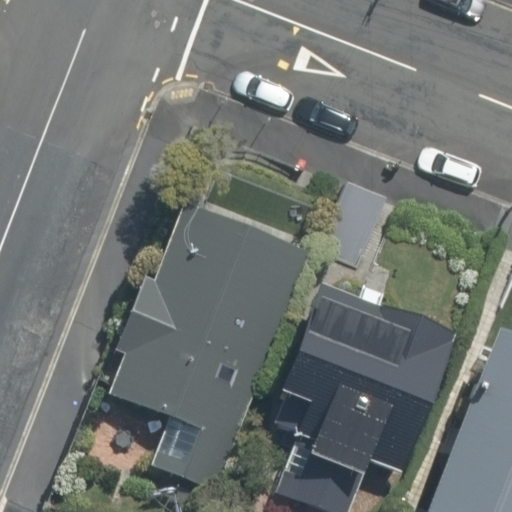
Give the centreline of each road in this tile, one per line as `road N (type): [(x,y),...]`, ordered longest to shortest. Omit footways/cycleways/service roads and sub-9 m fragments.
road 1 (residential): [(511,102),(243,0)]
road 2 (residential): [(0,254),(97,0)]
